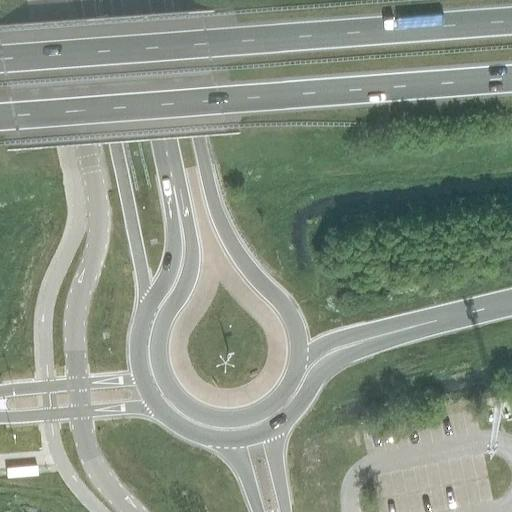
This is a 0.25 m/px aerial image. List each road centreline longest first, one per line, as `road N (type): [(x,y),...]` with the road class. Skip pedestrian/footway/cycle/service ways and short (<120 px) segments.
road 1 (trunk): [(511,20),(0,59)]
road 2 (trunk): [(0,115),(511,77)]
road 3 (trunk): [(297,367),(287,308),(236,254),(215,210),(170,0)]
road 4 (unclassified): [(56,0),(100,207),(73,317),(76,384)]
road 5 (trunk): [(173,185),(189,231),(191,270),(158,340),(166,384)]
road 6 (trunk): [(173,185),(172,262),(141,324),(142,379)]
road 7 (trunk): [(134,0),(173,185)]
road 8 (trunk): [(297,367),(331,342),(435,321)]
road 9 (trunk): [(314,377),(435,321)]
